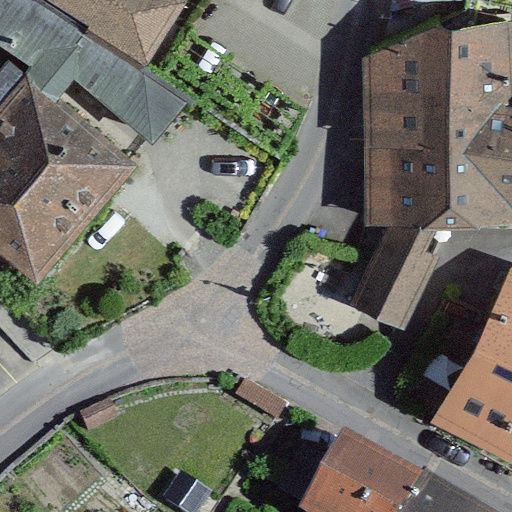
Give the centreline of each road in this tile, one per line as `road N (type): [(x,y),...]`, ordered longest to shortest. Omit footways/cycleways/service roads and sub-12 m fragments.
road 1 (residential): [(356,0),(333,123),(272,233),(194,334)]
road 2 (residential): [(194,334),(504,511)]
road 3 (unknown): [(362,430),(440,277),(468,248),(496,234),(511,238)]
road 4 (residential): [(194,334),(84,374),(0,438)]
